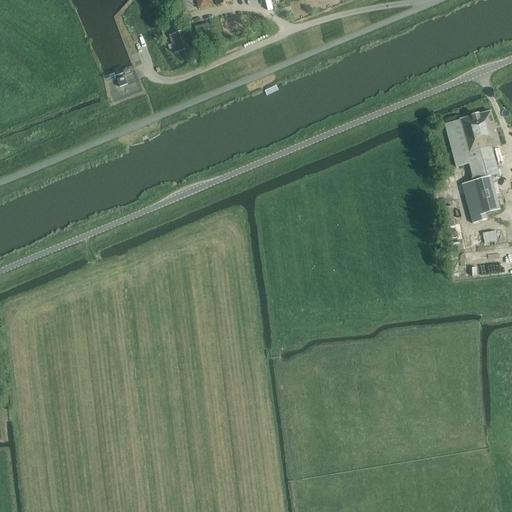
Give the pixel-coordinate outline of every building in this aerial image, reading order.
[(191,0),(214,0),(217,7),(232,2),(231,0),(174,0),(178,16),(195,11),(191,0)] [(175,59),(190,54),(187,45),(183,32),(168,36),(175,59)] [(120,88),(128,85),(125,77),(117,80),(120,88)] [(460,121),(445,126),(457,169),(471,165),(476,182),(465,185),(475,225),(489,221),(487,215),(501,212),(492,178),(500,176),(492,149),(501,146),(491,113),(460,120),(460,121)] [(452,208),(442,210),(444,233),(450,233),(450,228),(449,228),(449,226),(454,226),(452,208)]
